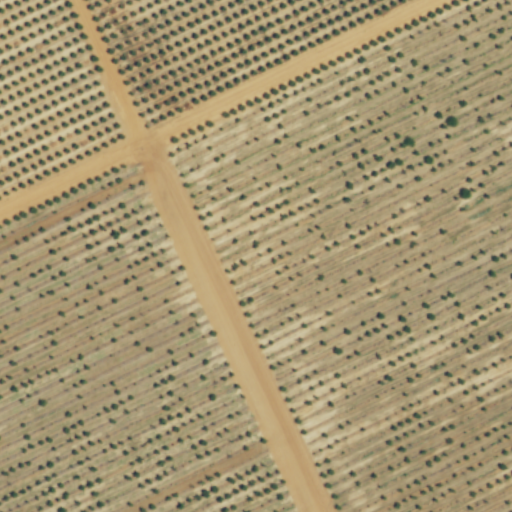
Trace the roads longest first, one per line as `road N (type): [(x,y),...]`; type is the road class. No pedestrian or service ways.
road 1 (track): [(444,0),(0,220)]
road 2 (residential): [(153,144),(76,0)]
